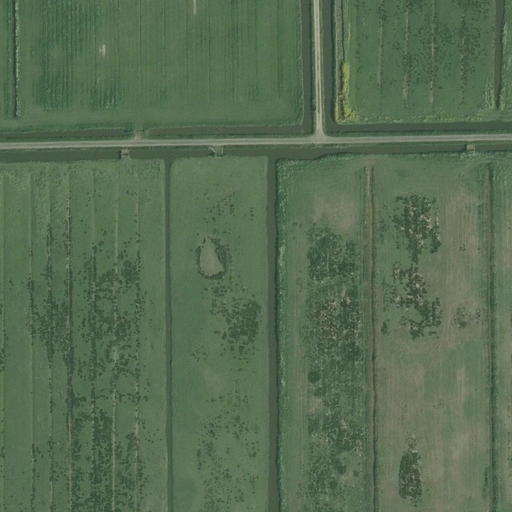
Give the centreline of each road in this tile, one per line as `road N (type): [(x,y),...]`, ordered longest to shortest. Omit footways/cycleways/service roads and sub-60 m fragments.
road 1 (track): [(0,146),(319,140)]
road 2 (track): [(319,140),(511,137)]
road 3 (track): [(319,140),(316,0)]
